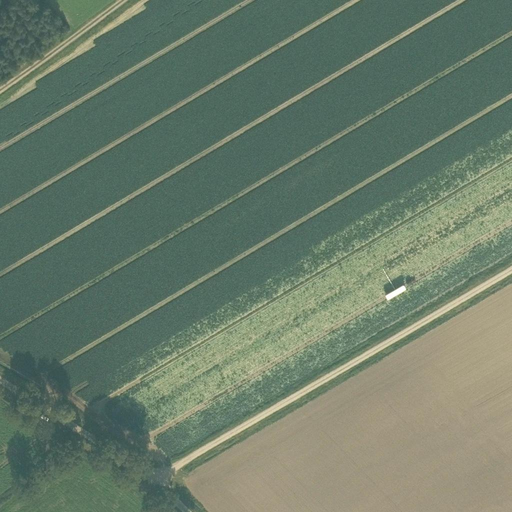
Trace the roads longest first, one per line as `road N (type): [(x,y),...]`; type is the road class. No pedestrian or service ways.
road 1 (track): [(160,482),(511,274)]
road 2 (unclassified): [(188,511),(123,454),(0,377)]
road 3 (track): [(0,91),(128,0)]
